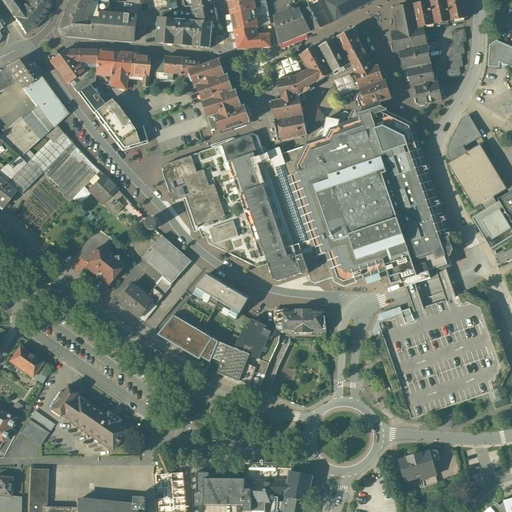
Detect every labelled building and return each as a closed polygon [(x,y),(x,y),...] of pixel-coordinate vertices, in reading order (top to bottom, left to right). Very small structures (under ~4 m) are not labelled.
[(43,16),(51,3),(45,0),(26,0),(25,3),(43,16)] [(91,2),(86,0),(68,0),(63,15),(85,23),(86,22),(97,22),(97,13),(98,2),(91,2)] [(146,0),(139,0),(141,12),(149,11),(146,0)] [(211,0),(182,0),(184,8),(192,6),(193,11),(213,7),(211,0)] [(252,0),(227,0),(230,13),(254,9),(252,0)] [(263,1),(262,0),(252,0),(254,9),(257,8),(267,6),(265,1),(263,1)] [(305,0),(309,7),(300,12),(310,31),(311,33),(329,24),(316,0),(305,0)] [(324,0),(333,17),(355,6),(353,0),(324,0)] [(445,0),(436,0),(429,2),(433,25),(450,21),(445,0)] [(462,0),(445,0),(450,21),(467,18),(462,0)] [(43,16),(25,3),(24,2),(21,7),(22,7),(19,10),(12,1),(4,5),(25,34),(33,27),(43,16)] [(109,1),(98,2),(97,13),(108,13),(109,1)] [(429,2),(412,5),(416,28),(422,27),(433,25),(429,2)] [(412,5),(393,8),(398,32),(416,28),(412,5)] [(194,21),(158,18),(156,44),(210,48),(212,22),(216,21),(213,7),(193,11),(194,21)] [(261,27),(257,8),(254,9),(230,13),(234,32),(254,28),(261,27)] [(293,9),(273,17),(278,45),(310,31),(300,12),(300,9),(294,12),(293,9)] [(136,15),(108,13),(97,13),(97,22),(99,23),(99,21),(135,24),(136,15)] [(85,23),(63,15),(58,28),(63,36),(93,39),(97,38),(99,23),(97,22),(86,22),(85,23)] [(135,24),(99,21),(99,23),(97,38),(134,41),(135,24)] [(416,28),(398,32),(391,33),(395,52),(399,51),(403,70),(407,69),(430,64),(422,27),(416,28)] [(254,28),(234,32),(237,49),(269,47),(269,34),(255,35),(254,28)] [(353,29),(335,39),(349,65),(367,56),(353,29)] [(451,32),(452,38),(465,35),(464,29),(451,32)] [(453,44),(462,42),(465,42),(466,40),(465,35),(452,38),(453,44)] [(335,39),(317,47),(331,74),(349,65),(335,39)] [(489,45),(488,67),(498,67),(499,62),(511,67),(511,47),(495,40),(489,45)] [(449,44),(450,51),(464,48),(462,42),(453,44),(449,44)] [(307,69),(316,83),(331,74),(317,47),(299,56),(307,69)] [(451,57),(461,55),(463,55),(464,53),(464,48),(450,51),(451,57)] [(54,52),(47,58),(51,62),(49,63),(66,84),(82,73),(75,63),(77,63),(78,51),(66,51),(65,50),(58,56),(54,52)] [(95,51),(78,51),(77,63),(95,64),(95,51)] [(113,52),(95,51),(95,64),(95,73),(95,76),(110,77),(113,52)] [(113,52),(110,77),(109,85),(124,90),(126,77),(136,78),(137,78),(139,54),(113,52)] [(149,55),(139,54),(137,78),(136,78),(136,81),(146,82),(146,80),(146,78),(148,78),(148,72),(149,58),(149,55)] [(449,63),(462,61),(461,55),(451,57),(448,57),(449,63)] [(367,56),(349,65),(354,74),(373,67),(367,56)] [(7,69),(22,89),(40,76),(41,74),(29,57),(24,57),(8,66),(7,69)] [(164,57),(164,59),(164,74),(175,75),(181,75),(182,58),(164,57)] [(164,59),(149,58),(148,72),(157,73),(156,79),(174,81),(175,75),(164,74),(164,59)] [(182,58),(181,75),(181,78),(193,78),(195,86),(224,76),(219,60),(200,66),(198,60),(182,58)] [(450,69),(459,68),(461,67),(463,66),(462,61),(449,63),(450,69)] [(430,64),(407,69),(410,88),(414,87),(434,83),(434,82),(430,64)] [(373,67),(354,74),(353,74),(355,80),(356,80),(359,89),(383,81),(377,66),(373,67)] [(450,69),(446,70),(447,78),(459,76),(460,74),(459,68),(450,69)] [(307,69),(302,72),(311,86),(316,83),(307,69)] [(0,90),(8,86),(0,70),(0,90)] [(271,101),(274,121),(303,115),(299,96),(313,88),(311,86),(302,72),(296,76),(277,80),(280,99),(271,101)] [(95,76),(95,73),(92,73),(72,87),(76,92),(88,84),(94,81),(95,76)] [(227,75),(224,76),(195,86),(201,102),(233,91),(227,75)] [(52,122),(66,111),(40,76),(22,89),(31,101),(34,99),(38,105),(52,122)] [(155,81),(146,80),(146,82),(146,92),(154,92),(155,81)] [(383,81),(359,89),(361,95),(359,96),(357,100),(360,108),(361,108),(379,102),(379,103),(391,99),(387,88),(384,86),(383,81)] [(434,83),(414,87),(417,104),(419,106),(441,101),(441,98),(443,98),(444,97),(442,87),(441,86),(438,86),(437,82),(434,82),(434,83)] [(88,84),(76,92),(77,94),(79,92),(93,111),(103,104),(88,84)] [(233,91),(201,102),(207,118),(241,106),(236,90),(233,91)] [(103,104),(93,111),(122,148),(146,141),(141,127),(133,129),(110,100),(104,105),(103,104)] [(379,102),(361,108),(363,113),(358,115),(360,120),(370,116),(371,110),(380,108),(379,103),(379,102)] [(39,140),(44,135),(55,125),(52,122),(38,105),(21,118),(39,140)] [(241,106),(207,118),(206,118),(210,130),(217,127),(219,133),(250,122),(244,105),(241,106)] [(52,122),(55,125),(67,114),(66,111),(52,122)] [(274,121),(273,121),(277,141),(307,135),(303,115),(274,121)] [(446,155),(451,162),(466,152),(463,147),(481,137),(468,115),(461,119),(447,146),(446,155)] [(317,142),(291,150),(335,277),(336,280),(342,278),(343,284),(355,280),(356,281),(363,279),(362,277),(367,275),(368,277),(370,278),(372,278),(374,277),(375,275),(375,273),(385,269),(391,285),(403,281),(405,287),(407,286),(415,283),(429,278),(428,273),(436,270),(445,266),(448,265),(446,258),(450,257),(452,250),(410,126),(391,117),(347,131),(348,133),(343,135),(343,133),(337,135),(336,132),(338,121),(326,119),(324,129),(323,129),(320,131),(318,133),(317,135),(316,139),(317,142)] [(25,163),(38,176),(43,171),(64,150),(63,149),(70,141),(55,125),(44,135),(49,139),(25,163)] [(212,148),(163,165),(164,168),(162,172),(169,193),(168,195),(170,199),(172,200),(176,198),(182,197),(192,228),(201,225),(208,244),(252,266),(267,261),(273,279),(278,282),(301,274),(302,275),(303,276),(304,275),(308,274),(310,282),(315,284),(335,277),(291,150),(279,155),(278,153),(276,152),(274,153),(272,154),(272,155),(272,157),(269,158),(268,154),(263,155),(256,137),(252,135),(228,143),(224,141),(214,145),(212,148)] [(99,171),(70,141),(63,149),(64,150),(43,171),(58,186),(56,188),(70,202),(99,171)] [(483,211),(496,203),(493,198),(506,189),(479,144),(466,152),(451,162),(446,164),(473,209),(479,205),(483,211)] [(18,156),(0,168),(0,179),(15,192),(17,190),(20,194),(38,176),(25,163),(18,156)] [(15,192),(0,179),(0,205),(2,207),(16,193),(15,192)] [(103,183),(100,180),(89,191),(101,204),(102,203),(113,192),(103,183)] [(107,180),(106,180),(103,183),(113,192),(116,190),(115,188),(107,180)] [(121,196),(116,190),(113,192),(102,203),(114,215),(122,207),(116,201),(121,196)] [(511,193),(496,203),(483,211),(471,218),(490,250),(511,236),(511,193)] [(150,219),(148,219),(146,220),(145,222),(144,224),(145,228),(146,229),(148,231),(151,231),(153,230),(155,229),(156,227),(157,224),(156,222),(155,220),(153,219),(150,219)] [(191,262),(161,236),(142,258),(163,277),(171,284),(191,262)] [(97,254),(93,250),(84,261),(88,264),(85,267),(105,283),(110,277),(111,279),(123,265),(101,247),(97,254)] [(249,297),(208,273),(157,335),(199,360),(201,358),(209,363),(210,362),(218,342),(220,337),(204,328),(215,309),(235,321),(249,297)] [(171,284),(163,277),(154,288),(163,295),(170,286),(169,285),(171,284)] [(139,318),(151,302),(145,297),(130,284),(117,300),(139,318)] [(155,305),(163,295),(154,288),(145,297),(151,302),(155,305)] [(409,309),(401,312),(399,307),(380,314),(372,331),(380,356),(382,361),(392,390),(384,392),(391,413),(407,421),(449,406),(479,396),(490,392),(493,401),(506,396),(511,383),(511,375),(511,373),(487,303),(472,295),(467,293),(461,295),(459,295),(457,296),(456,297),(451,298),(447,300),(424,307),(415,310),(410,312),(409,309)] [(259,359),(268,363),(278,343),(279,333),(282,333),(283,310),(273,310),(274,327),(272,329),(276,331),(271,341),(267,339),(259,359)] [(322,310),(283,310),(282,333),(327,333),(324,316),(322,316),(322,310)] [(251,320),(244,316),(240,323),(244,325),(247,327),(251,320)] [(239,337),(234,348),(259,359),(267,339),(271,341),(276,331),(272,329),(251,319),(251,320),(247,327),(244,325),(239,337)] [(230,342),(220,337),(218,342),(227,346),(233,349),(234,348),(239,337),(234,334),(230,342)] [(227,346),(218,342),(210,362),(219,366),(227,346)] [(227,346),(219,366),(220,366),(217,373),(259,389),(268,363),(259,359),(234,348),(233,349),(227,346)] [(42,362),(18,347),(8,362),(32,377),(36,371),(42,362)] [(46,378),(36,371),(32,377),(42,384),(46,378)] [(61,393),(58,391),(51,401),(54,403),(49,410),(59,417),(60,415),(63,417),(76,399),(73,397),(76,393),(66,386),(61,393)] [(76,399),(63,417),(111,451),(125,430),(116,423),(118,420),(107,412),(105,415),(78,397),(76,399)] [(15,418),(0,409),(0,441),(2,442),(15,418)] [(53,424),(34,411),(27,422),(33,426),(34,424),(47,433),(53,424)] [(33,426),(27,422),(20,432),(39,445),(47,433),(34,424),(33,426)] [(434,449),(429,451),(432,462),(434,461),(436,461),(438,460),(439,459),(439,457),(437,451),(434,449)] [(399,465),(396,466),(399,477),(402,477),(404,481),(420,477),(421,480),(436,475),(434,469),(436,468),(434,461),(432,462),(429,451),(420,453),(406,457),(406,458),(398,460),(399,465)] [(248,462),(248,480),(276,481),(276,474),(276,472),(277,470),(279,469),(275,469),(275,463),(264,462),(264,465),(259,465),(259,463),(248,462)] [(244,502),(244,480),(244,477),(238,477),(238,474),(232,475),(232,472),(226,472),(226,470),(220,470),(220,468),(213,468),(213,470),(207,470),(208,473),(196,472),(196,504),(236,505),(236,511),(250,511),(252,511),(251,502),(244,502)] [(76,501),(76,508),(46,507),(47,470),(30,469),(28,511),(138,511),(139,510),(145,510),(145,498),(134,497),(134,504),(91,503),(91,502),(76,501)] [(248,480),(244,480),(244,502),(251,502),(264,502),(273,502),(272,506),(270,511),(293,511),(294,511),(300,511),(304,511),(312,476),(289,472),(289,469),(279,469),(277,470),(276,472),(276,474),(276,481),(248,480)] [(186,511),(183,473),(156,475),(158,511),(186,511)] [(7,511),(9,495),(11,478),(0,476),(0,511),(4,511),(7,511)] [(20,511),(20,496),(9,495),(7,511),(20,511)] [(511,511),(511,498),(503,501),(500,507),(496,504),(485,511),(511,511)] [(252,511),(250,511),(264,511),(264,509),(264,502),(251,502),(252,511)]
